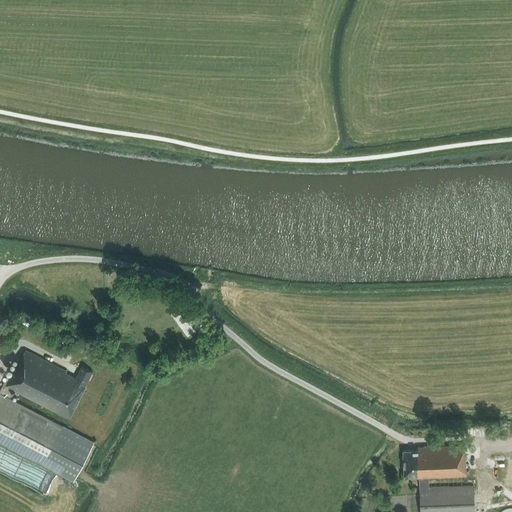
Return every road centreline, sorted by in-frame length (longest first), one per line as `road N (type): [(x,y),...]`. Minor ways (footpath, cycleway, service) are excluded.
road 1 (unclassified): [(386,429),(261,361),(186,288),(157,272),(54,260),(14,269),(0,282)]
road 2 (track): [(186,288),(511,290)]
